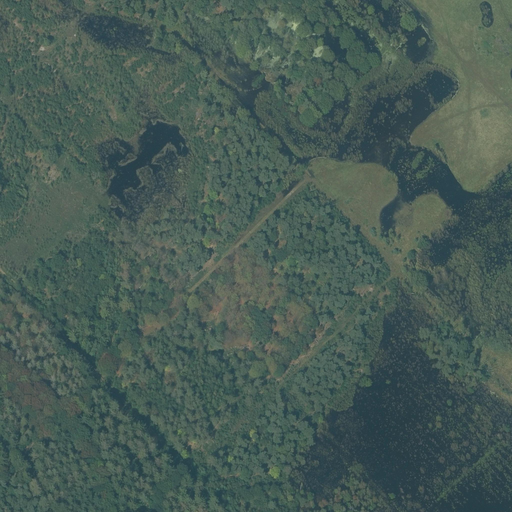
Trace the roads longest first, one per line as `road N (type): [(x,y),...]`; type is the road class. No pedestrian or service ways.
road 1 (track): [(511,389),(306,176)]
road 2 (track): [(306,176),(137,0)]
road 3 (track): [(62,413),(187,293)]
road 4 (track): [(187,293),(306,176)]
